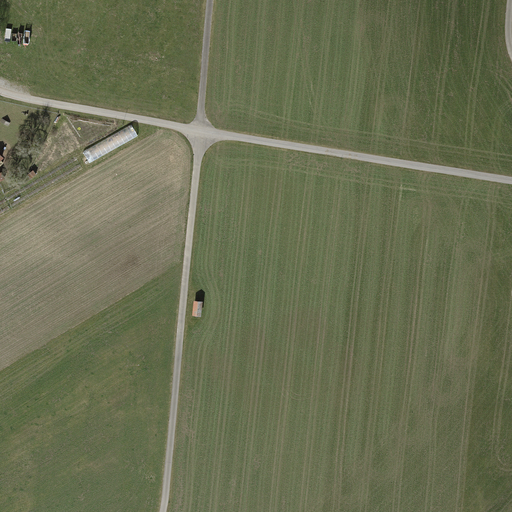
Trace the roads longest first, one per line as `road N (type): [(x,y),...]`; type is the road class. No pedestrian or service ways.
road 1 (track): [(511,181),(200,132),(0,90)]
road 2 (track): [(211,0),(162,511)]
